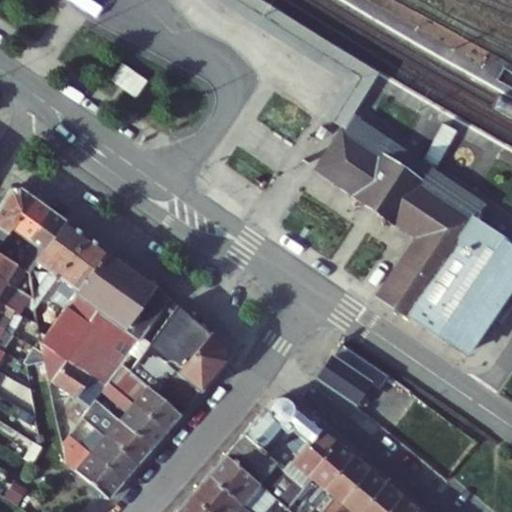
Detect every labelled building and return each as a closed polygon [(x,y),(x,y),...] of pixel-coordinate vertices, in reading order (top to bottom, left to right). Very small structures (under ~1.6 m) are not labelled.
[(344,78),(323,113),(346,126),(380,70),(367,62),(290,14),(267,0),(217,0),(244,16),(294,47),(344,78)] [(366,106),(354,124),(407,159),(482,211),(495,190),(446,159),(459,135),(461,132),(441,121),(439,125),(426,145),(366,106)] [(354,124),(318,178),(355,202),(353,205),(368,215),(391,231),(393,228),(415,243),(374,303),(404,323),(406,321),(462,358),(511,284),(511,254),(471,228),(482,211),(407,159),(354,124)] [(0,255),(34,207),(17,194),(0,222),(0,255)] [(26,248),(48,217),(34,207),(0,255),(0,263),(10,270),(15,263),(8,258),(19,243),(26,248)] [(67,231),(58,224),(48,217),(26,248),(35,254),(19,275),(29,281),(38,269),(67,231)] [(59,286),(89,247),(67,231),(38,269),(47,278),(32,298),(33,307),(35,316),(59,286)] [(43,347),(109,262),(89,247),(59,286),(66,291),(52,309),(56,311),(38,334),(41,350),(43,347)] [(109,262),(43,347),(69,365),(53,386),(89,413),(95,405),(102,396),(107,389),(115,379),(122,370),(170,308),(109,262)] [(0,263),(0,286),(26,302),(33,307),(32,298),(29,281),(19,275),(10,270),(0,263)] [(0,310),(15,320),(26,302),(0,286),(0,310)] [(0,334),(5,337),(15,320),(0,310),(0,334)] [(181,380),(213,344),(206,339),(189,324),(158,360),(181,380)] [(213,344),(181,380),(161,403),(168,410),(189,387),(203,399),(227,372),(227,364),(227,356),(213,344)] [(42,361),(46,380),(53,386),(69,365),(43,347),(41,350),(42,361)] [(349,378),(333,366),(317,387),(351,412),(353,409),(357,412),(379,381),(359,365),(349,378)] [(115,379),(142,401),(134,411),(168,438),(182,421),(175,415),(168,410),(161,403),(122,370),(115,379)] [(134,411),(107,389),(102,396),(128,418),(121,427),(153,454),(168,438),(134,411)] [(89,413),(82,423),(139,469),(153,454),(121,427),(95,405),(89,413)] [(286,409),(281,407),(276,410),(245,444),(258,456),(271,443),(293,461),(316,435),(286,409)] [(182,421),(188,416),(180,410),(175,415),(182,421)] [(75,431),(67,441),(124,487),(139,469),(82,423),(75,431)] [(386,430),(379,425),(373,432),(380,438),(386,430)] [(305,483),(335,451),(316,435),(293,461),(285,471),(280,475),(290,484),(297,476),(305,483)] [(60,450),(85,471),(78,480),(108,505),(124,487),(67,441),(60,450)] [(258,456),(245,444),(226,465),(252,488),(271,467),(269,465),(258,456)] [(323,500),(352,465),(335,451),(305,483),(308,486),(285,511),(300,511),(316,494),(323,500)] [(269,465),(271,467),(280,475),(285,471),(273,460),(269,465)] [(252,488),(226,465),(208,485),(239,511),(272,511),(276,508),(252,488)] [(339,511),(368,479),(352,465),(323,500),(330,506),(325,511),(339,511)] [(366,511),(384,492),(368,479),(339,511),(366,511)] [(239,511),(208,485),(190,505),(198,511),(239,511)] [(394,511),(400,506),(384,492),(366,511),(394,511)]
